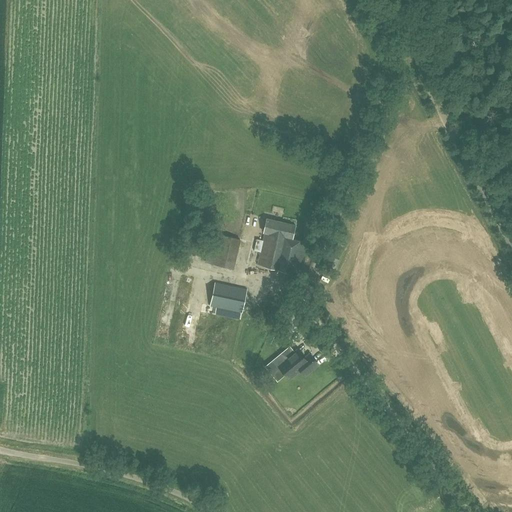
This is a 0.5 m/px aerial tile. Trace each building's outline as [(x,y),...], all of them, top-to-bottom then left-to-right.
[(192,243),(191,243),(189,254),(203,257),(211,216),(198,213),(192,243)] [(295,225),(267,218),(263,232),(265,232),(292,239),(295,225)] [(298,273),(305,242),(292,239),(265,232),(263,240),(257,239),(254,250),(260,251),(257,264),(298,273)] [(211,233),(205,262),(234,269),(241,240),(211,233)] [(331,256),(326,266),(335,269),(339,260),(331,256)] [(242,313),(247,289),(214,282),(209,306),(242,313)] [(286,374),(289,378),(300,369),(305,375),(318,364),(310,355),(305,359),(298,350),(285,360),(280,353),(265,366),(277,381),(286,374)]
